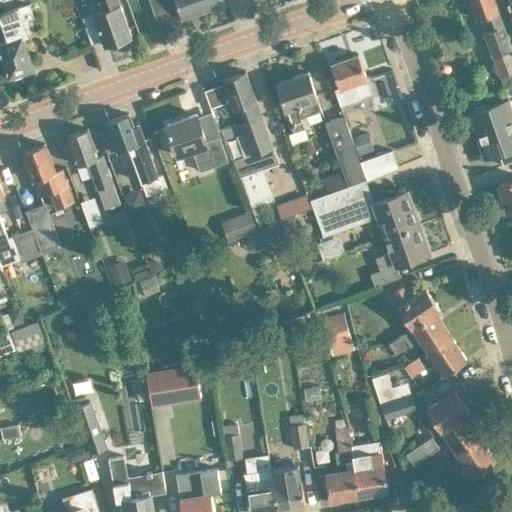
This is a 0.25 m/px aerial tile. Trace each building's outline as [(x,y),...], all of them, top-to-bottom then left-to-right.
[(132,35),(119,0),(98,0),(102,9),(93,12),(105,45),(132,35)] [(176,0),(182,17),(203,10),(199,0),(176,0)] [(199,0),(203,10),(225,2),(224,0),(199,0)] [(511,81),(511,48),(494,0),(470,0),(477,18),(482,17),(486,29),(484,30),(504,84),(511,81)] [(0,41),(0,48),(9,75),(11,74),(15,77),(23,74),(24,69),(34,66),(23,35),(39,29),(30,3),(0,13),(0,14),(9,39),(0,41)] [(339,87),(335,88),(340,103),(361,96),(356,82),(367,78),(358,53),(331,63),(339,87)] [(245,120),(221,129),(224,137),(225,139),(236,135),(242,132),(265,123),(252,89),(245,70),(223,78),(230,97),(234,109),(240,107),(245,120)] [(277,81),(283,100),(294,131),(309,125),(305,115),(321,109),(308,71),(277,81)] [(468,117),(472,128),(475,128),(481,143),(483,142),(488,156),(511,146),(511,112),(507,98),(485,106),(483,104),(473,108),(472,111),(469,112),(470,115),(468,117)] [(150,203),(168,196),(165,189),(167,188),(156,156),(151,158),(145,143),(138,124),(134,126),(129,113),(107,121),(118,150),(129,146),(150,203)] [(169,131),(169,134),(170,133),(178,155),(193,150),(201,171),(228,161),(220,137),(207,141),(197,113),(167,123),(169,131)] [(348,186),(366,179),(367,179),(360,159),(360,160),(343,114),(325,121),(348,186)] [(243,156),(234,159),(241,178),(247,194),(270,185),(264,170),(280,164),(265,123),(242,132),(236,135),(243,156)] [(88,160),(105,209),(120,203),(103,154),(98,156),(88,128),(67,135),(77,164),(88,160)] [(364,131),(351,135),(357,151),(370,146),(364,131)] [(45,143),(23,151),(34,180),(39,192),(50,189),(56,207),(73,200),(62,169),(55,171),(45,143)] [(399,168),(391,148),(360,159),(367,179),(399,168)] [(377,217),(385,237),(419,225),(407,191),(374,203),(366,179),(348,186),(310,199),(324,235),(334,231),(334,232),(377,217)] [(511,179),(498,183),(507,211),(511,209),(511,179)] [(0,262),(19,256),(20,258),(41,249),(32,228),(11,236),(8,237),(5,229),(0,214),(0,211),(8,208),(4,195),(5,195),(0,181),(0,262)] [(26,211),(32,228),(41,249),(58,243),(57,241),(44,205),(26,211)] [(251,211),(239,215),(245,235),(257,231),(251,211)] [(257,231),(245,235),(250,249),(299,232),(292,211),(258,223),(260,230),(257,231)] [(397,264),(429,252),(419,225),(385,237),(390,252),(375,257),(380,269),(371,272),(375,284),(400,275),(397,264)] [(339,230),(346,249),(356,246),(349,227),(339,230)] [(191,238),(175,244),(180,259),(196,253),(191,238)] [(162,261),(153,256),(147,258),(152,271),(162,261)] [(131,278),(124,259),(107,265),(114,284),(131,278)] [(153,273),(139,279),(145,293),(159,288),(153,273)] [(402,304),(398,306),(412,328),(435,312),(440,308),(426,287),(413,295),(405,284),(393,292),(402,304)] [(411,347),(422,340),(428,350),(450,334),(435,312),(412,328),(390,343),(397,353),(409,345),(411,347)] [(11,330),(20,354),(47,344),(38,320),(11,330)] [(323,326),(330,353),(352,347),(344,320),(323,326)] [(8,328),(0,331),(0,346),(12,342),(10,337),(11,336),(8,328)] [(286,329),(277,330),(279,341),(288,340),(286,329)] [(150,336),(154,348),(164,343),(160,331),(150,336)] [(444,374),(467,359),(450,334),(428,350),(444,374)] [(372,345),(361,347),(363,358),(370,356),(373,351),(372,345)] [(413,376),(426,367),(419,356),(405,366),(413,376)] [(146,371),(153,406),(201,397),(195,362),(146,371)] [(381,402),(396,397),(388,374),(373,379),(381,402)] [(319,383),(302,386),(305,399),(321,396),(319,383)] [(433,436),(441,430),(442,430),(464,414),(469,411),(455,389),(442,398),(433,386),(421,394),(430,407),(427,409),(419,414),(433,436)] [(406,398),(393,400),(395,409),(408,407),(406,398)] [(75,406),(91,450),(103,446),(106,445),(91,400),(75,406)] [(458,452),(480,437),(464,414),(442,430),(458,452)] [(338,470),(326,472),(328,489),(330,499),(359,495),(355,467),(356,467),(352,444),(349,425),(346,426),(344,416),(334,418),(335,428),(339,450),(335,451),(338,470)] [(3,438),(21,435),(18,422),(0,426),(3,438)] [(236,422),(222,424),(228,459),(242,456),(236,422)] [(291,425),(290,425),(294,449),(309,446),(305,422),(291,425)] [(419,427),(411,432),(417,443),(426,438),(419,427)] [(426,457),(440,447),(432,436),(418,446),(426,457)] [(474,476),(496,461),(480,437),(458,452),(474,476)] [(380,440),(352,444),(356,467),(355,467),(359,495),(388,490),(384,462),(380,440)] [(86,443),(76,447),(80,458),(90,454),(86,443)] [(124,455),(111,457),(116,484),(115,484),(115,485),(117,499),(118,500),(122,500),(124,511),(154,511),(154,508),(152,494),(166,491),(162,470),(128,476),(124,455)] [(441,479),(455,470),(448,459),(434,469),(441,479)] [(298,463),(271,468),(274,483),(278,508),(305,503),(302,484),(301,478),(300,478),(298,463)] [(221,490),(219,478),(218,468),(201,471),(176,474),(182,511),(215,511),(212,492),(221,490)] [(246,487),(250,511),(253,511),(278,508),(274,483),(271,468),(255,471),(244,473),(247,487),(246,487)] [(99,511),(92,487),(63,496),(68,510),(62,511),(99,511)]
